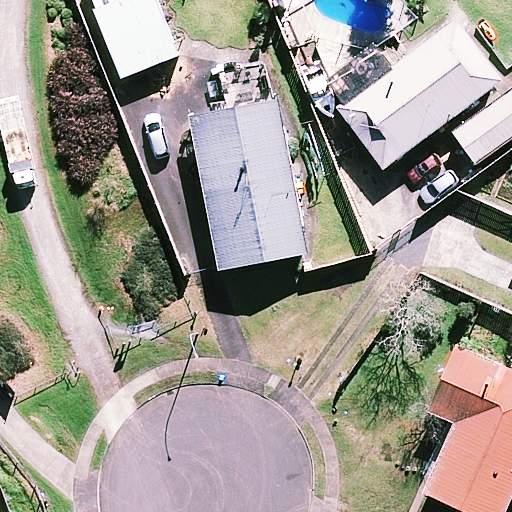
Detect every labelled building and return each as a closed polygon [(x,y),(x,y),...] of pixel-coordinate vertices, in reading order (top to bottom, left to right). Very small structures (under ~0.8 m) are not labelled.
[(90,0),(122,77),(177,56),(154,0),(90,0)] [(506,76),(461,16),(342,105),(387,165),(506,76)] [(511,136),(511,90),(453,134),(475,164),(511,136)] [(306,253),(277,100),(192,116),(221,269),(306,253)] [(502,511),(511,490),(511,366),(456,341),(426,409),(454,422),(423,492),(468,511),(502,511)]
